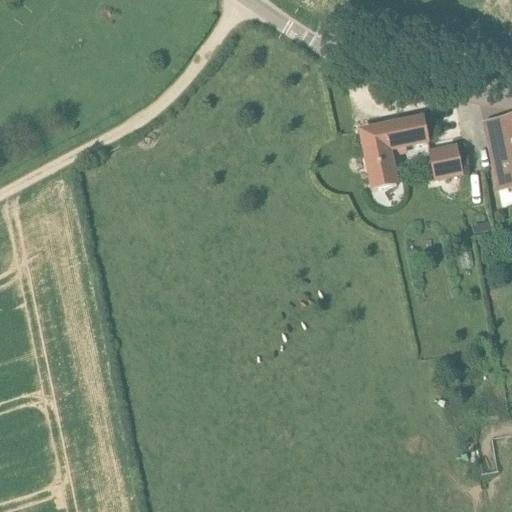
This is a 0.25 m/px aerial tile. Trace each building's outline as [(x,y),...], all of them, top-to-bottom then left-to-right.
[(497,194),(511,191),(511,118),(503,121),(483,125),(488,148),(496,147),(500,169),(493,170),(497,194)] [(424,121),(361,134),(373,193),(397,188),(389,153),(429,145),(424,121)] [(463,177),(457,149),(429,155),(435,183),(463,177)] [(511,194),(502,196),(503,207),(511,206),(511,194)] [(470,255),(458,258),(462,272),(473,270),(470,255)]
